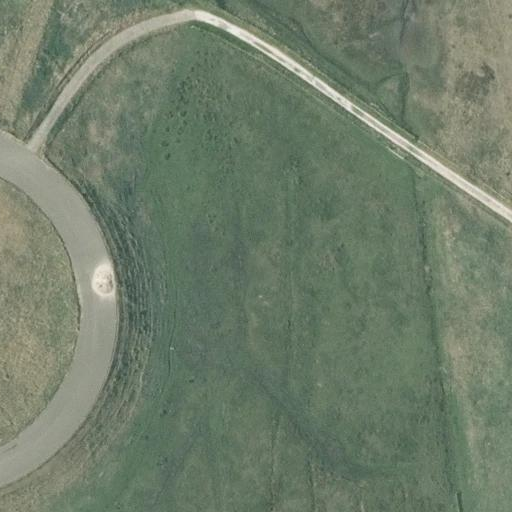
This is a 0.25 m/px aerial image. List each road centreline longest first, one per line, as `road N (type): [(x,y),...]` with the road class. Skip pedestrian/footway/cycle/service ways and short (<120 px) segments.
road 1 (track): [(22,165),(64,200),(93,247),(107,300),(103,355),(82,405),(47,447),(0,477)]
road 2 (track): [(192,16),(265,47),(511,218)]
road 3 (track): [(22,165),(98,55),(131,29),(192,16)]
